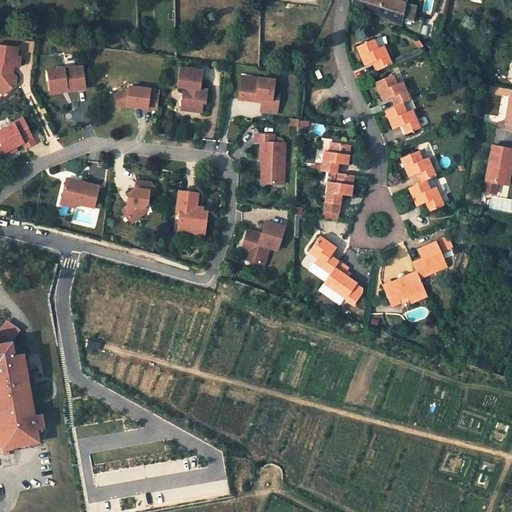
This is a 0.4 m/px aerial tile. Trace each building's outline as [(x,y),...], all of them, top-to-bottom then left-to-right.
[(406,4),(392,0),(352,0),(352,3),(402,25),(403,17),(406,4)] [(417,7),(406,4),(403,17),(414,19),(417,7)] [(414,19),(403,17),(402,25),(401,30),(418,40),(422,21),(414,19)] [(391,63),(383,46),(378,49),(374,40),(356,47),(365,66),(374,62),(378,70),(391,63)] [(17,48),(0,45),(0,83),(2,83),(9,90),(15,85),(16,77),(12,72),(9,72),(10,65),(13,66),(19,67),(20,57),(16,56),(17,48)] [(64,68),(47,70),(50,91),(67,88),(67,91),(85,88),(82,66),(64,69),(64,68)] [(202,71),(180,68),(177,87),(184,87),(182,97),(186,97),(185,108),(185,110),(201,112),(202,103),(205,103),(206,94),(199,93),(200,88),(202,71)] [(410,100),(402,82),(397,84),(393,75),(375,83),(383,101),(392,97),(396,106),(402,103),(410,100)] [(251,78),(242,77),(241,85),(250,86),(251,78)] [(274,81),(251,78),(250,86),(241,85),(239,99),(256,101),(256,98),(262,99),(262,102),(260,111),(276,113),(279,90),(273,89),(274,81)] [(2,83),(0,83),(0,87),(5,92),(9,90),(2,83)] [(157,108),(160,90),(129,86),(129,91),(115,95),(118,107),(127,104),(127,106),(147,108),(147,107),(157,108)] [(406,135),(420,128),(412,110),(406,113),(402,103),(396,106),(385,111),(393,130),(402,126),(406,135)] [(0,153),(4,152),(14,147),(22,144),(25,149),(34,145),(22,119),(12,124),(13,125),(0,131),(0,153)] [(274,135),(255,135),(255,143),(261,143),(260,162),(262,162),(268,162),(268,166),(265,168),(265,179),(270,184),(284,185),(285,144),(274,143),(274,135)] [(321,172),(329,173),(336,174),(338,164),(347,166),(350,146),(331,143),(332,140),(322,139),(320,152),(324,152),(321,172)] [(14,147),(4,152),(5,156),(16,151),(14,147)] [(503,184),(506,169),(510,170),(511,156),(511,150),(493,147),(487,180),(487,181),(484,181),(482,192),(492,194),(494,182),(503,184)] [(422,160),(418,151),(400,159),(409,178),(417,174),(421,182),(425,180),(436,175),(428,158),(422,160)] [(268,162),(262,162),(261,184),(270,184),(265,179),(265,168),(268,166),(268,162)] [(336,211),(339,212),(342,195),(351,197),(354,176),(336,174),(329,173),(323,219),(335,220),(336,211)] [(99,186),(66,179),(61,200),(76,204),(94,208),(99,186)] [(430,212),(443,205),(435,187),(430,190),(425,180),(421,182),(407,188),(417,207),(425,203),(430,212)] [(151,183),(136,181),(135,189),(128,194),(130,197),(129,204),(127,206),(122,210),(132,223),(141,216),(142,208),(147,204),(148,196),(156,197),(157,188),(151,183)] [(197,194),(179,191),(176,212),(180,212),(184,213),(183,220),(179,220),(177,231),(194,233),(194,227),(205,229),(207,212),(202,212),(195,211),(196,207),(197,194)] [(277,250),(284,227),(265,222),(262,234),(260,239),(256,237),(257,233),(247,230),(242,251),(246,252),(251,253),(252,255),(250,261),(264,265),(269,248),(277,250)] [(317,260),(313,264),(308,272),(324,283),(339,262),(340,261),(331,255),(336,247),(321,237),(309,254),(317,260)] [(452,248),(448,237),(417,250),(421,259),(413,262),(417,272),(418,274),(419,276),(437,268),(434,263),(443,259),(440,253),(452,248)] [(445,264),(443,259),(434,263),(437,268),(445,264)] [(323,284),(345,299),(354,305),(363,292),(363,290),(355,285),(356,284),(348,279),(351,275),(346,271),(349,268),(339,262),(324,283),(323,284)] [(388,298),(392,307),(401,303),(399,300),(408,296),(411,304),(428,296),(419,276),(418,274),(410,279),(408,275),(391,283),(395,294),(388,298)] [(383,286),(388,298),(395,294),(391,283),(383,286)] [(20,330),(7,320),(0,329),(0,336),(2,336),(5,339),(6,344),(11,343),(20,330)] [(0,445),(1,445),(2,448),(38,442),(36,430),(33,416),(22,355),(13,356),(11,343),(6,344),(5,339),(2,336),(0,336),(0,445)] [(33,416),(36,430),(43,429),(41,414),(33,416)] [(91,453),(94,472),(137,465),(133,446),(91,453)]
